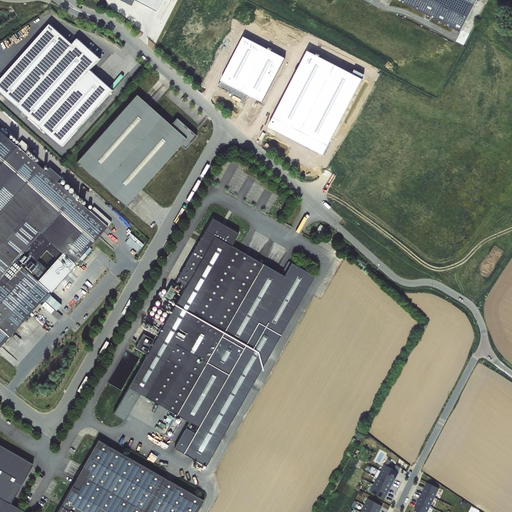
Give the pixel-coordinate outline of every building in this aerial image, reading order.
[(124,0),(134,4),(136,0),(160,11),(165,0),(124,0)] [(396,0),(461,32),(477,0),(396,0)] [(52,25),(0,82),(0,90),(64,149),(119,89),(96,68),(104,60),(81,39),(75,46),(52,25)] [(139,92),(78,160),(127,203),(180,143),(186,148),(200,132),(180,114),(173,122),(139,92)] [(0,125),(0,349),(109,224),(0,125)] [(208,469),(318,273),(292,258),(284,272),(232,243),(239,231),(212,216),(178,277),(188,283),(156,338),(145,332),(138,346),(148,352),(113,413),(126,421),(141,394),(188,421),(172,449),(208,469)] [(52,308),(57,302),(50,296),(43,304),(52,312),(54,309),(52,308)] [(196,511),(203,499),(100,441),(58,511),(196,511)] [(0,442),(0,511),(31,511),(12,501),(34,461),(0,442)] [(371,491),(387,498),(402,467),(397,464),(395,468),(390,465),(392,460),(388,458),(382,470),(379,469),(376,476),(378,477),(371,491)] [(428,481),(415,509),(421,511),(429,511),(441,487),(428,481)] [(381,511),(384,505),(368,498),(361,511),(381,511)]
